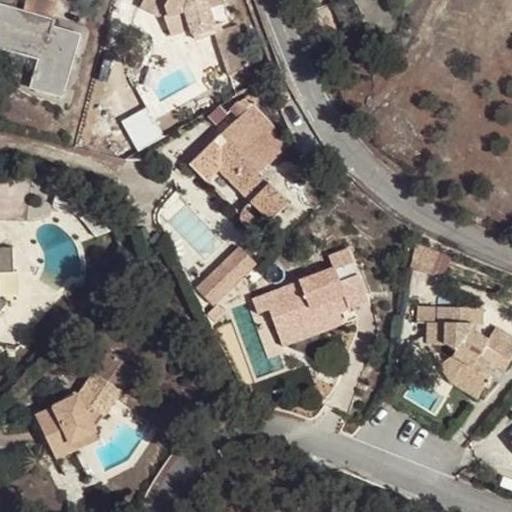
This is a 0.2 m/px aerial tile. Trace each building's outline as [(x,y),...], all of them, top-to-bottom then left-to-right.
[(30,0),(27,14),(53,22),(59,0),(30,0)] [(164,17),(167,13),(164,6),(153,0),(142,0),(140,4),(164,17)] [(153,0),(164,6),(167,13),(164,17),(169,34),(191,27),(189,18),(209,12),(208,6),(223,1),(222,0),(153,0)] [(0,45),(41,58),(33,84),(62,93),(78,37),(53,29),(55,23),(53,22),(27,14),(0,6),(0,45)] [(212,20),(209,12),(189,18),(191,27),(212,20)] [(215,31),(229,75),(251,64),(238,24),(215,31)] [(190,164),(209,183),(221,172),(250,202),(244,209),(241,212),(240,215),(240,218),(243,225),(246,228),(249,230),(254,232),(257,231),(261,230),(289,203),(258,171),(285,145),(271,131),(274,128),(251,104),(258,98),(250,90),(239,101),(247,109),(239,117),(190,164)] [(231,109),(239,117),(247,109),(239,101),(231,109)] [(102,197),(97,195),(58,182),(52,205),(68,210),(82,220),(108,209),(104,201),(102,197)] [(96,237),(113,229),(108,211),(108,209),(82,220),(90,229),(96,237)] [(254,260),(239,246),(206,281),(220,295),(254,260)] [(0,347),(0,346),(0,312),(7,304),(0,297),(0,273),(13,273),(12,247),(0,248),(0,347)] [(345,326),(340,312),(369,300),(348,249),(329,257),(334,269),(284,289),(289,302),(284,303),(294,328),(307,323),(325,334),(345,326)] [(220,295),(206,281),(197,289),(211,304),(220,295)] [(284,303),(289,302),(284,289),(279,291),(284,303)] [(503,371),(511,355),(511,336),(494,326),(487,340),(475,333),(475,325),(482,325),(483,308),(439,306),(438,323),(428,323),(428,345),(444,345),(455,352),(452,358),(462,364),(451,383),(478,398),(491,375),(487,372),(491,364),(496,367),(503,371)] [(261,313),(269,351),(281,348),(272,311),(261,313)] [(287,349),(325,334),(307,323),(294,328),(280,334),(287,349)] [(462,364),(452,358),(440,366),(451,383),(462,364)] [(496,367),(491,364),(487,372),(491,375),(496,367)] [(98,439),(95,433),(94,431),(91,423),(98,412),(104,417),(113,402),(104,396),(112,385),(94,373),(78,397),(36,417),(57,460),(75,451),(89,444),(98,439)] [(121,391),(112,385),(104,396),(113,402),(121,391)] [(104,417),(98,412),(91,423),(94,431),(104,417)] [(89,444),(75,451),(89,481),(104,474),(89,444)]
